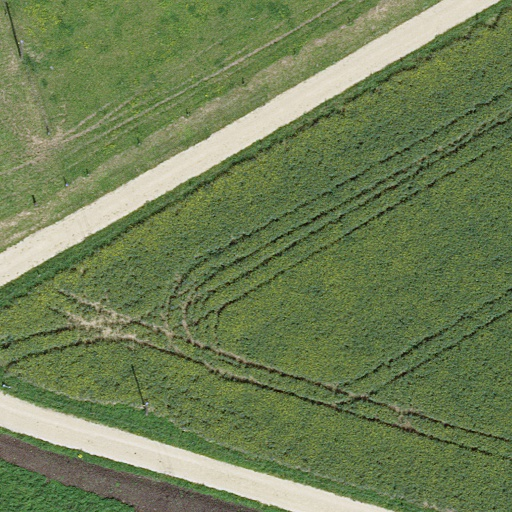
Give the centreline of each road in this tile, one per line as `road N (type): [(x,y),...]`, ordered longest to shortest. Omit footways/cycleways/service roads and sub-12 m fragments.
road 1 (track): [(492,0),(0,278)]
road 2 (track): [(331,511),(0,409)]
